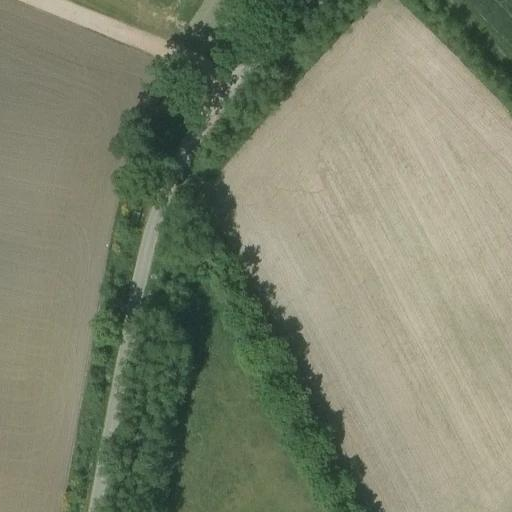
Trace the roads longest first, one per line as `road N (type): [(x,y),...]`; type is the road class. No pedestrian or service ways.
road 1 (unclassified): [(95,511),(165,176),(232,87),(318,0)]
road 2 (track): [(232,87),(24,0)]
